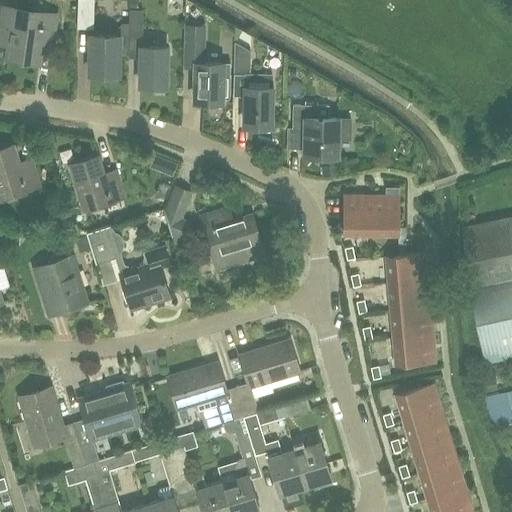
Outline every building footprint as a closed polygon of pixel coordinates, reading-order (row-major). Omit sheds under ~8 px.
[(94,31),(94,0),(78,0),(78,31),(94,31)] [(2,7),(0,24),(0,31),(13,33),(11,47),(9,60),(38,64),(40,50),(42,40),(54,42),(58,16),(46,14),(44,22),(15,18),(16,9),(2,7)] [(142,39),(143,10),(130,10),(129,38),(142,39)] [(198,56),(199,25),(186,24),(185,55),(198,56)] [(120,36),(95,35),(92,35),(91,75),(119,76),(120,36)] [(273,127),(273,87),(273,74),(251,73),(252,49),(236,40),(235,63),(235,73),(235,76),(235,95),(246,95),(246,127),(273,127)] [(140,86),(167,87),(168,47),(141,46),(140,86)] [(223,62),(197,62),(197,102),(223,102),(223,99),(230,99),(230,76),(223,76),(223,62)] [(330,106),(294,105),(293,130),(306,130),(305,156),(339,156),(340,140),(351,140),(351,119),(340,118),(330,117),(330,106)] [(0,195),(1,199),(41,187),(33,161),(20,165),(15,146),(0,150),(0,195)] [(86,210),(124,198),(116,171),(105,175),(99,156),(72,164),(86,210)] [(155,156),(150,167),(173,176),(177,164),(155,156)] [(164,214),(166,215),(172,238),(186,243),(194,222),(183,218),(193,191),(174,185),(164,214)] [(373,194),(372,234),(400,235),(401,187),(389,187),(389,195),(373,194)] [(372,234),(373,194),(346,194),(344,233),(372,234)] [(265,255),(261,242),(253,216),(230,223),(226,211),(203,217),(220,268),(265,255)] [(511,216),(465,226),(468,270),(471,283),(470,283),(487,363),(511,356),(511,216)] [(96,264),(97,264),(122,257),(112,225),(87,233),(96,264)] [(354,245),(346,247),(348,259),(356,257),(354,245)] [(172,264),(166,247),(145,254),(148,265),(122,273),(133,309),(172,297),(162,267),(172,264)] [(390,282),(429,280),(426,252),(388,254),(390,282)] [(50,316),(88,304),(73,256),(34,268),(50,316)] [(360,272),(352,274),(354,286),(362,284),(360,272)] [(392,309),(432,307),(429,280),(390,282),(392,309)] [(388,310),(385,284),(367,286),(369,312),(388,310)] [(365,299),(357,300),(360,313),(368,311),(365,299)] [(395,337),(434,334),(432,307),(392,309),(395,337)] [(371,325),(363,327),(366,339),(374,338),(371,325)] [(434,334),(395,337),(397,364),(437,362),(434,334)] [(248,415),(260,411),(252,386),(300,371),(290,340),(241,356),(249,382),(239,385),(248,415)] [(235,419),(245,416),(248,415),(239,385),(227,389),(219,362),(170,377),(179,408),(216,397),(221,414),(233,411),(235,419)] [(380,365),(372,367),(374,379),(383,377),(380,365)] [(80,439),(88,463),(95,461),(101,459),(94,438),(130,427),(142,423),(139,414),(129,383),(125,384),(124,380),(107,385),(108,389),(80,398),(86,418),(92,435),(80,439)] [(406,421),(443,409),(435,383),(397,393),(406,421)] [(80,439),(75,422),(63,425),(52,387),(21,396),(36,445),(66,436),(70,449),(76,467),(88,463),(80,439)] [(274,407),(278,420),(312,410),(308,397),(274,407)] [(260,426),(278,420),(274,407),(260,411),(248,415),(245,416),(255,449),(255,450),(266,447),(260,426)] [(414,447),(451,435),(443,409),(406,421),(414,447)] [(392,413),(384,415),(388,427),(395,424),(392,413)] [(255,450),(255,449),(245,416),(235,419),(232,420),(223,423),(224,429),(225,430),(227,432),(228,433),(230,433),(232,433),(234,433),(236,432),(242,454),(255,450)] [(459,461),(455,449),(451,435),(414,447),(422,473),(459,461)] [(400,438),(392,441),(396,452),(403,450),(400,438)] [(173,450),(171,450),(168,439),(132,450),(136,462),(160,454),(170,487),(183,483),(173,450)] [(333,480),(323,449),(321,441),(296,449),(307,488),(333,480)] [(202,474),(193,477),(184,446),(173,450),(183,483),(194,480),(197,489),(204,511),(232,511),(223,481),(207,486),(202,474)] [(307,488),(296,449),(269,457),(281,495),(307,488)] [(136,462),(132,450),(101,459),(95,461),(108,506),(119,502),(109,470),(136,462)] [(223,481),(232,511),(259,511),(261,511),(249,474),(245,458),(241,459),(238,462),(235,465),(234,470),(234,474),(235,477),(223,481)] [(108,506),(95,461),(88,463),(76,467),(64,471),(69,485),(86,480),(95,510),(108,506)] [(430,499),(467,487),(459,461),(422,473),(430,499)] [(408,464),(400,467),(403,478),(411,476),(408,464)] [(26,511),(40,511),(32,482),(19,485),(26,511)] [(433,511),(474,511),(467,487),(430,499),(433,511)] [(416,490),(408,492),(411,504),(419,502),(416,490)] [(148,503),(150,511),(179,511),(174,496),(148,503)] [(122,511),(150,511),(148,503),(122,511)]
